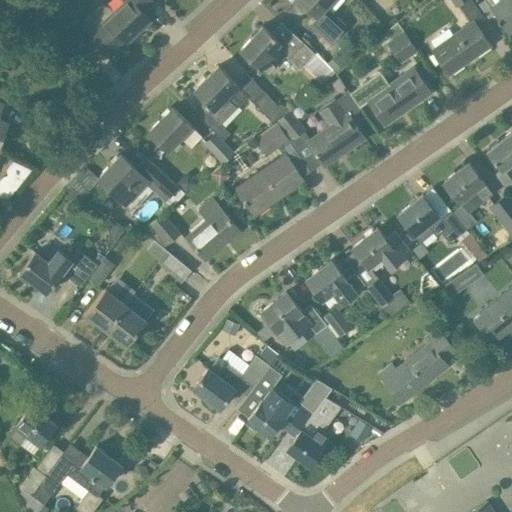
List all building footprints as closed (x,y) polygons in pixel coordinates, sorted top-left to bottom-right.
[(155,1),(153,0),(124,0),(114,10),(109,5),(107,4),(104,3),(102,4),(100,4),(85,18),(84,23),(85,27),(90,32),(112,56),(151,19),(144,11),(155,1)] [(330,0),(301,0),(316,13),(308,22),(330,41),(346,24),(325,6),(330,0)] [(511,29),(511,0),(480,0),(478,1),(488,16),(495,11),(509,31),(511,29)] [(300,38),(281,20),(271,32),(263,24),(241,48),(267,72),(284,54),(299,67),(301,66),(319,83),(322,80),(324,81),(335,71),(302,36),(300,38)] [(491,44),(474,20),(433,48),(449,72),(491,44)] [(418,50),(397,21),(386,30),(391,38),(386,41),(401,62),(418,50)] [(238,83),(219,64),(195,88),(206,98),(201,104),(202,105),(196,111),(216,131),(222,125),(220,122),(248,94),(237,84),(238,83)] [(431,91),(414,66),(381,88),(377,83),(371,81),(358,90),(365,101),(368,99),(385,123),(431,91)] [(283,111),(264,90),(253,101),(272,121),(283,111)] [(347,112),(337,98),(319,110),(329,125),(308,140),(325,164),(366,136),(349,111),(347,112)] [(193,125),(173,106),(149,130),(170,149),(182,136),(191,145),(202,135),(192,126),(193,125)] [(306,127),(290,108),(277,119),(291,137),(306,127)] [(289,137),(277,121),(253,137),(265,154),(289,137)] [(511,130),(488,149),(501,166),(494,172),(507,188),(511,184),(511,130)] [(234,151),(215,131),(204,141),(222,162),(234,151)] [(145,155),(136,165),(121,152),(98,176),(126,201),(145,180),(172,205),(185,191),(145,155)] [(304,179),(286,152),(236,186),(254,213),(304,179)] [(451,209),(466,228),(477,220),(469,210),(492,192),(484,181),(468,160),(444,180),(462,203),(453,211),(451,209)] [(69,182),(80,194),(99,177),(87,165),(69,182)] [(511,195),(507,190),(488,205),(511,234),(511,195)] [(449,241),(466,228),(451,209),(441,216),(423,193),(398,213),(420,241),(434,229),(437,233),(440,230),(449,241)] [(240,229),(214,197),(199,210),(207,218),(186,235),(205,258),(240,229)] [(154,238),(163,245),(180,231),(163,211),(145,230),(154,238)] [(386,237),(377,226),(353,245),(369,265),(383,255),(391,265),(411,249),(396,229),(386,237)] [(191,268),(163,245),(154,238),(146,247),(159,258),(157,261),(180,281),(191,268)] [(70,257),(58,248),(48,260),(35,250),(20,270),(21,270),(19,273),(20,276),(27,282),(30,281),(32,279),(47,290),(62,271),(80,285),(97,262),(78,248),(70,257)] [(115,262),(104,255),(87,277),(98,285),(115,262)] [(346,277),(331,258),(306,277),(322,298),(331,291),(341,302),(366,283),(355,270),(346,277)] [(453,293),(465,287),(470,296),(491,285),(478,260),(445,278),(453,293)] [(394,297),(377,276),(367,284),(384,306),(394,297)] [(511,285),(480,311),(499,336),(511,325),(511,285)] [(106,328),(126,302),(106,286),(85,312),(106,328)] [(302,309),(286,290),(261,309),(270,320),(256,330),(263,339),(277,329),(286,341),(310,323),(316,331),(326,324),(310,303),(302,309)] [(147,318),(126,302),(106,328),(127,344),(147,318)] [(351,326),(336,304),(323,314),(339,335),(351,326)] [(445,358),(456,349),(438,325),(425,335),(429,341),(396,367),(392,362),(379,372),(401,400),(448,363),(445,358)] [(255,383),(270,363),(269,363),(277,352),(266,343),(257,354),(256,353),(242,372),(218,354),(209,366),(208,366),(193,386),(220,406),(236,386),(235,386),(243,374),(255,383)] [(282,372),(270,363),(255,383),(239,405),(250,413),(247,417),(248,418),(246,422),(256,429),(258,425),(270,434),(278,423),(286,430),(304,406),(273,384),(282,372)] [(304,395),(300,400),(313,410),(324,394),(330,387),(316,378),(304,395)] [(56,422),(30,403),(15,424),(6,436),(18,445),(27,433),(40,443),(56,422)] [(311,411),(304,406),(286,430),(294,436),(286,446),(310,464),(334,431),(309,414),(311,411)] [(360,418),(350,432),(363,441),(373,426),(360,418)] [(122,463),(97,445),(89,455),(84,452),(68,473),(88,488),(75,506),(82,511),(90,511),(103,496),(97,492),(104,481),(107,483),(122,463)] [(18,484),(31,493),(45,474),(32,465),(18,484)] [(57,483),(45,474),(31,493),(43,503),(57,483)] [(495,511),(487,500),(469,511),(495,511)]
